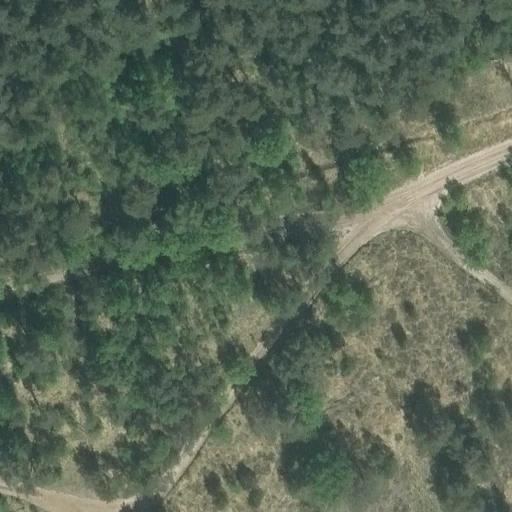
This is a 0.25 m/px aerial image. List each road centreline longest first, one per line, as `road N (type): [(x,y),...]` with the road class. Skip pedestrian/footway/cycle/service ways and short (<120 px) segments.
road 1 (track): [(511,142),(371,216),(187,234),(0,285)]
road 2 (track): [(371,216),(242,375),(137,483),(0,493)]
